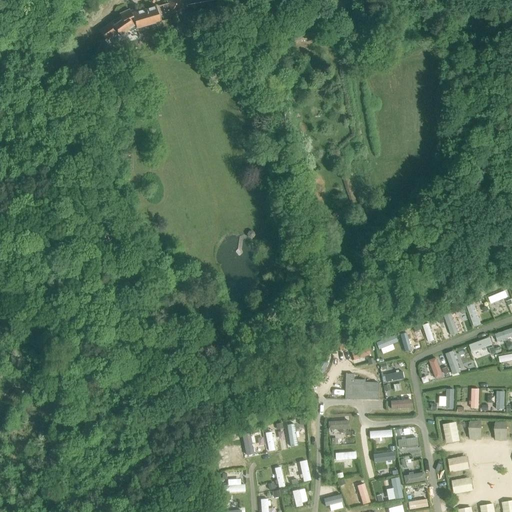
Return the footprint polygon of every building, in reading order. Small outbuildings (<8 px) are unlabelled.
[(179,0),(172,0),(167,2),(168,4),(162,6),(165,14),(170,12),(170,14),(182,10),(179,0)] [(120,37),(134,27),(136,29),(165,20),(164,19),(160,20),(158,13),(159,13),(158,8),(131,16),(128,12),(120,15),(121,18),(109,23),(110,24),(99,32),(106,42),(117,33),(120,37)] [(287,29),(288,33),(290,33),(293,44),(306,40),(303,30),(301,31),(300,26),(287,29)] [(506,291),(488,296),(490,302),(508,298),(506,291)] [(467,305),(474,326),(482,324),(475,302),(467,305)] [(452,335),(459,332),(451,312),(443,315),(452,335)] [(497,340),(511,336),(511,327),(495,332),(497,340)] [(406,332),(400,333),(405,351),(411,349),(406,332)] [(394,349),(392,344),(398,341),(395,334),(377,342),(382,354),(394,349)] [(453,374),(461,372),(454,350),(446,353),(453,374)] [(511,353),(499,355),(500,361),(511,360),(511,353)] [(439,357),(430,358),(434,378),(443,377),(439,357)] [(403,371),(385,374),(387,382),(405,379),(403,371)] [(353,375),(345,375),(344,400),(377,400),(378,383),(364,383),(365,380),(353,380),(353,375)] [(454,408),(455,388),(447,388),(446,407),(454,408)] [(472,388),(472,408),(479,408),(480,388),(472,388)] [(505,409),(505,390),(497,390),(496,409),(505,409)] [(390,399),(390,408),(412,407),(412,399),(390,399)] [(349,419),(328,420),(328,429),(349,429),(349,419)] [(288,446),(297,446),(295,420),(285,421),(288,446)] [(481,439),(482,420),(470,420),(469,438),(481,439)] [(456,421),(443,424),(447,443),(460,440),(456,421)] [(507,440),(508,421),(496,421),(495,439),(507,440)] [(264,433),(270,451),(278,448),(271,431),(264,433)] [(250,432),(242,434),(247,455),(255,453),(250,432)] [(221,459),(241,454),(239,447),(219,451),(221,459)] [(335,459),(356,459),(356,451),(335,452),(335,459)] [(387,453),(388,470),(396,469),(395,452),(387,453)] [(449,457),(449,470),(467,470),(467,456),(449,457)] [(307,460),(300,461),(304,481),(311,480),(307,460)] [(282,466),(275,467),(278,487),(285,486),(282,466)] [(246,492),(245,481),(240,481),(240,471),(221,471),(222,492),(246,492)] [(425,471),(403,475),(405,484),(426,479),(425,471)] [(400,477),(391,478),(393,499),(402,498),(400,477)] [(452,480),(454,493),(473,490),(471,477),(452,480)] [(365,482),(357,485),(363,504),(370,502),(365,482)] [(302,501),(308,500),(305,488),(292,491),(296,506),(303,505),(302,501)] [(325,505),(330,505),(330,509),(343,508),(342,494),(324,497),(325,505)] [(261,511),(274,511),(275,508),(268,508),(268,498),(261,498),(261,511)] [(408,500),(409,508),(429,507),(428,499),(408,500)] [(511,511),(511,499),(502,501),(503,511),(511,511)] [(495,511),(493,503),(480,505),(481,511),(495,511)]
